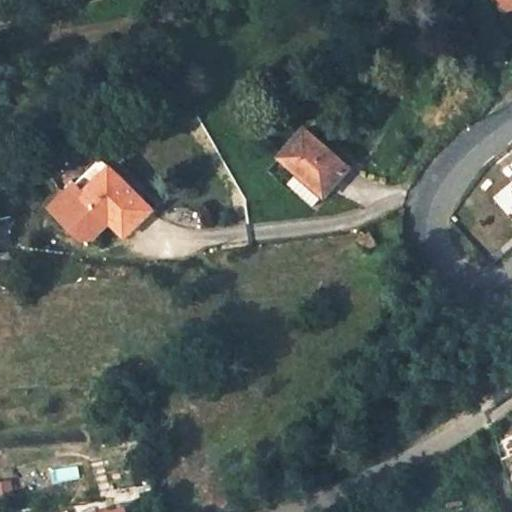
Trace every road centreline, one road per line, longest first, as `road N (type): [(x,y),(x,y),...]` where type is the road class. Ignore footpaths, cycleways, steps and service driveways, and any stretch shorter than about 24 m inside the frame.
road 1 (residential): [(511,394),(417,454),(278,511)]
road 2 (tertiary): [(511,277),(470,283),(443,263),(431,228),(432,199),(452,169),(511,116)]
